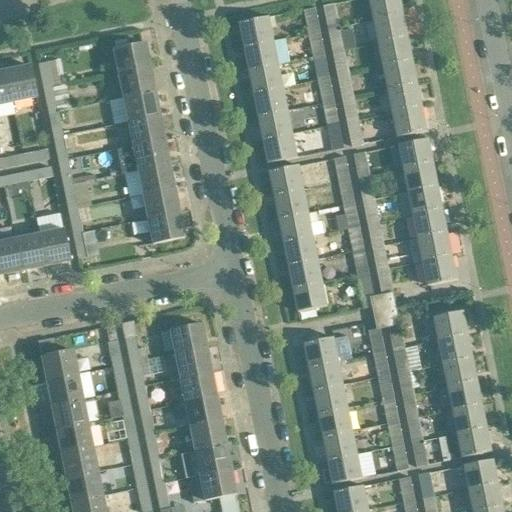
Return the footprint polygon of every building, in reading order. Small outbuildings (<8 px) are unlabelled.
[(370,0),(375,21),(404,15),(401,0),(370,0)] [(328,30),(338,29),(333,5),(324,7),(328,30)] [(311,34),(321,32),(316,8),(306,10),(307,18),(294,21),(297,34),(310,31),(311,34)] [(379,44),(409,38),(404,15),(375,21),(379,44)] [(245,48),(274,42),(270,18),(240,24),(245,48)] [(350,30),(339,32),(338,29),(328,30),(333,54),(343,52),(343,50),(354,48),(350,30)] [(315,58),(326,56),(321,32),(311,34),(315,58)] [(384,68),(413,62),(409,38),(379,44),(384,68)] [(250,71),(279,65),(274,42),(245,48),(250,71)] [(117,75),(149,68),(144,43),(112,50),(117,75)] [(338,77),(348,75),(343,52),(333,54),(338,77)] [(320,81),(330,79),(326,56),(315,58),(320,81)] [(43,90),(65,85),(60,86),(55,61),(38,65),(43,90)] [(389,91),(418,85),(413,62),(384,68),(389,91)] [(254,94),(284,88),(279,65),(250,71),(254,94)] [(37,100),(34,86),(30,66),(5,71),(12,106),(37,100)] [(122,99),(154,92),(149,68),(117,75),(122,99)] [(0,108),(12,106),(5,71),(0,72),(0,108)] [(342,100),(352,98),(348,75),(338,77),(342,100)] [(325,104),(335,102),(330,79),(320,81),(325,104)] [(57,112),(57,111),(70,109),(65,85),(43,90),(48,114),(57,112)] [(393,114),(423,108),(418,85),(389,91),(393,114)] [(259,117),(289,111),(284,88),(254,94),(259,117)] [(127,123),(159,117),(154,92),(122,99),(127,123)] [(347,123),(357,121),(352,98),(342,100),(347,123)] [(329,127),(339,125),(335,102),(325,104),(329,127)] [(398,138),(428,132),(423,108),(393,114),(398,138)] [(264,141),(293,135),(289,111),(259,117),(264,141)] [(53,138),(62,136),(57,112),(48,114),(53,138)] [(132,148),(164,141),(159,117),(127,123),(132,148)] [(357,121),(347,123),(352,147),(362,145),(357,121)] [(339,125),(329,127),(334,151),(344,149),(339,125)] [(67,161),(65,151),(76,148),(73,134),(62,137),(62,136),(53,138),(58,163),(67,161)] [(264,141),(269,164),(298,158),(293,135),(264,141)] [(405,170),(434,164),(429,140),(400,146),(405,170)] [(137,172),(169,165),(164,141),(132,148),(137,172)] [(23,155),(25,165),(49,160),(47,150),(23,155)] [(358,179),(368,177),(363,153),(353,155),(358,179)] [(0,168),(0,170),(25,165),(23,155),(0,159),(0,168)] [(340,183),(350,181),(346,157),(335,159),(340,183)] [(63,187),(72,185),(67,161),(58,163),(63,187)] [(409,193),(439,187),(434,164),(405,170),(393,173),(397,193),(409,191),(409,193)] [(142,196),(174,190),(169,165),(137,172),(142,196)] [(275,196),(304,190),(300,166),(270,172),(275,196)] [(26,173),(28,183),(53,178),(50,168),(26,173)] [(3,188),(28,183),(26,173),(1,178),(3,188)] [(363,202),(373,200),(368,177),(358,179),(363,202)] [(345,206),(355,204),(350,181),(340,183),(345,206)] [(68,211),(77,209),(72,185),(63,187),(68,211)] [(414,216),(444,210),(439,187),(409,193),(414,216)] [(147,220),(179,214),(174,190),(142,196),(147,220)] [(280,219),(309,213),(304,190),(275,196),(280,219)] [(368,226),(377,224),(373,200),(363,202),(368,226)] [(349,230),(360,227),(355,204),(345,206),(349,230)] [(72,235),(82,234),(77,209),(68,211),(72,235)] [(419,240),(448,234),(444,210),(414,216),(419,240)] [(284,243),(314,237),(309,213),(280,219),(284,243)] [(179,214),(147,220),(152,245),(184,239),(179,214)] [(134,225),(136,243),(149,241),(147,224),(134,225)] [(372,249),(382,247),(377,224),(368,226),(372,249)] [(354,253),(365,251),(360,227),(349,230),(354,253)] [(95,242),(93,231),(82,234),(72,235),(78,260),(87,259),(84,245),(95,242)] [(70,262),(66,242),(64,232),(39,237),(45,267),(70,262)] [(423,263),(453,257),(448,234),(419,240),(423,263)] [(21,272),(45,267),(39,237),(15,242),(21,272)] [(289,266),(318,260),(314,237),(284,243),(289,266)] [(0,276),(21,272),(15,242),(0,245),(0,276)] [(377,272),(387,270),(382,247),(372,249),(377,272)] [(359,276),(369,274),(365,251),(354,253),(359,276)] [(428,287),(438,285),(458,281),(453,257),(423,263),(428,287)] [(294,289),(323,283),(318,260),(289,266),(294,289)] [(387,270),(377,272),(382,296),(392,294),(387,270)] [(369,274),(359,276),(359,280),(363,300),(371,298),(374,298),(369,274)] [(328,307),(324,288),(323,283),(294,289),(299,313),(328,307)] [(380,329),(388,327),(398,325),(392,294),(382,296),(374,298),(371,298),(378,329),(380,329)] [(439,342),(469,336),(464,312),(435,318),(439,342)] [(134,337),(135,337),(132,323),(122,325),(130,364),(139,363),(139,362),(147,360),(144,348),(136,350),(134,337)] [(174,355),(206,349),(201,324),(169,331),(174,355)] [(398,325),(388,327),(393,351),(403,349),(398,325)] [(378,329),(370,331),(375,355),(385,353),(380,329),(378,329)] [(444,365),(474,359),(469,336),(439,342),(444,365)] [(339,362),(338,358),(334,338),(305,344),(310,368),(339,362)] [(113,368),(122,366),(117,341),(108,343),(113,368)] [(179,380),(211,373),(206,349),(174,355),(179,380)] [(398,375),(407,373),(403,349),(393,351),(398,375)] [(45,382),(77,375),(72,350),(40,357),(45,382)] [(380,378),(390,376),(385,353),(375,355),(380,378)] [(449,388),(478,382),(474,359),(444,365),(449,388)] [(314,391),(344,385),(339,362),(310,368),(314,391)] [(135,389),(144,387),(139,363),(130,364),(135,389)] [(118,392),(127,390),(122,366),(113,368),(118,392)] [(184,404),(216,398),(211,373),(179,380),(184,404)] [(402,398),(412,396),(407,373),(398,375),(402,398)] [(50,406),(82,400),(77,375),(45,382),(50,406)] [(384,402),(394,399),(390,376),(380,378),(384,402)] [(454,412),(483,406),(478,382),(449,388),(454,412)] [(319,415),(349,409),(344,385),(314,391),(319,415)] [(139,413),(149,411),(144,387),(135,389),(139,413)] [(122,417),(132,415),(127,390),(118,392),(122,417)] [(407,421),(417,419),(412,396),(402,398),(407,421)] [(189,428),(221,422),(216,398),(184,404),(189,428)] [(389,425),(399,423),(394,399),(384,402),(389,425)] [(55,430),(87,424),(82,400),(50,406),(55,430)] [(458,435),(488,429),(483,406),(454,412),(458,435)] [(324,438),(353,432),(349,409),(319,415),(324,438)] [(144,437),(154,436),(149,411),(139,413),(144,437)] [(127,441),(137,439),(132,415),(122,417),(127,441)] [(412,444),(421,442),(417,419),(407,421),(412,444)] [(194,453),(226,446),(221,422),(189,428),(194,453)] [(394,448),(404,446),(399,423),(389,425),(394,448)] [(60,455),(92,448),(87,424),(55,430),(60,455)] [(493,453),(493,452),(488,429),(458,435),(463,459),(493,453)] [(329,461),(358,455),(353,432),(324,438),(329,461)] [(158,460),(158,457),(161,457),(167,434),(154,436),(144,437),(149,462),(158,460)] [(132,465),(141,463),(137,439),(127,441),(129,451),(119,453),(122,467),(132,464),(132,465)] [(421,442),(412,444),(416,468),(426,466),(421,442)] [(199,477),(231,470),(226,446),(194,453),(199,477)] [(404,446),(394,448),(399,472),(409,470),(404,446)] [(65,479),(97,472),(92,448),(60,455),(65,479)] [(333,485),(353,481),(363,479),(358,455),(329,461),(333,485)] [(163,484),(161,474),(170,472),(167,458),(158,460),(149,462),(154,486),(163,484)] [(470,490),(499,484),(494,461),(465,466),(470,490)] [(137,490),(146,488),(141,463),(132,465),(137,490)] [(231,470),(199,477),(204,502),(236,495),(231,470)] [(70,503),(102,497),(97,472),(65,479),(70,503)] [(423,500),(433,498),(428,474),(418,476),(423,500)] [(405,503),(415,501),(410,477),(400,479),(405,503)] [(171,511),(171,509),(168,509),(163,484),(154,486),(159,511),(171,511)] [(473,511),(482,511),(504,508),(499,484),(470,490),(473,511)] [(338,511),(362,511),(369,511),(364,487),(335,493),(338,511)] [(141,511),(151,511),(146,488),(137,490),(141,511)] [(104,511),(102,497),(70,503),(71,511),(104,511)] [(425,511),(435,511),(433,498),(423,500),(425,511)] [(407,511),(417,511),(415,501),(405,503),(407,511)]
